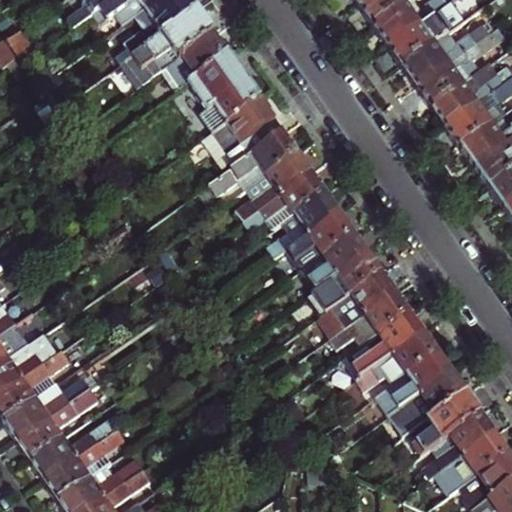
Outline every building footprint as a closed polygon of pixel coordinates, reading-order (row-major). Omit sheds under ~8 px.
[(134,1),(139,8),(150,0),(104,0),(101,3),(97,5),(103,14),(110,10),(113,15),(134,1)] [(127,46),(131,53),(202,2),(200,0),(150,0),(139,8),(146,18),(126,32),(132,42),(127,46)] [(369,0),(361,0),(350,8),(351,10),(357,18),(365,29),(405,1),(405,0),(369,0),(370,0),(369,0)] [(405,1),(365,29),(371,38),(378,47),(396,36),(398,40),(413,30),(412,27),(437,9),(450,0),(427,0),(423,3),(421,8),(414,13),(405,1)] [(147,78),(167,64),(220,26),(219,25),(222,15),(218,10),(215,5),(206,7),(202,2),(131,53),(130,54),(147,78)] [(396,36),(378,47),(380,50),(386,59),(395,71),(435,42),(425,28),(430,25),(435,26),(445,18),(437,9),(412,27),(413,30),(398,40),(396,36)] [(41,45),(32,33),(24,23),(12,33),(28,55),(41,45)] [(196,60),(202,68),(234,46),(226,35),(220,26),(167,64),(175,75),(196,60)] [(435,42),(395,71),(402,80),(408,89),(425,77),(427,82),(441,72),(440,69),(482,40),(475,29),(460,39),(448,47),(442,37),(435,42)] [(453,29),(442,37),(448,47),(460,39),(453,29)] [(425,77),(408,89),(410,91),(416,100),(424,111),(462,84),(455,74),(489,48),(482,40),(440,69),(441,72),(427,82),(425,77)] [(202,68),(193,74),(213,102),(206,108),(219,125),(267,92),(250,69),(234,46),(202,68)] [(175,75),(180,84),(193,74),(202,68),(196,60),(175,75)] [(469,94),(486,82),(479,72),(462,84),(469,94)] [(430,120),(437,129),(454,119),(457,122),(473,111),(471,108),(503,86),(507,84),(499,73),(486,82),(469,94),(462,84),(424,111),(430,120)] [(454,119),(437,129),(439,132),(445,141),(453,152),(496,122),(490,123),(483,112),(490,108),(492,110),(510,96),(503,86),(471,108),(473,111),(457,122),(454,119)] [(219,125),(241,159),(290,124),(279,108),(267,92),(219,125)] [(511,110),(496,122),(501,132),(511,125),(511,110)] [(460,161),(466,170),(483,158),(485,163),(501,152),(498,149),(511,139),(511,125),(501,132),(496,122),(453,152),(460,161)] [(290,124),(241,159),(217,176),(224,187),(258,164),(267,158),(272,166),(304,144),(297,134),(290,124)] [(483,158),(466,170),(468,173),(475,183),(483,193),(511,172),(511,139),(498,149),(501,152),(485,163),(483,158)] [(304,144),(272,166),(264,172),(259,175),(266,185),(244,201),(252,212),(268,200),(287,186),(286,183),(303,173),(305,177),(321,167),(312,155),(304,144)] [(258,164),(264,172),(272,166),(267,158),(258,164)] [(275,212),(282,221),(333,184),(326,174),(321,167),(305,177),(303,173),(286,183),(287,186),(295,198),(275,212)] [(511,172),(483,193),(488,201),(495,210),(511,199),(511,200),(511,172)] [(333,184),(282,221),(289,230),(309,216),(315,226),(316,227),(334,216),(331,212),(346,202),(340,194),(333,184)] [(287,186),(268,200),(275,212),(295,198),(287,186)] [(511,200),(511,199),(495,210),(497,213),(504,223),(511,233),(511,232),(511,200)] [(324,235),(330,245),(361,223),(353,212),(347,203),(346,202),(331,212),(334,216),(316,227),(315,226),(281,250),(289,260),(314,242),(324,235)] [(324,279),(342,266),(340,264),(359,251),(361,256),(377,245),(375,242),(368,233),(361,223),(330,245),(337,255),(317,269),(324,279)] [(324,235),(314,242),(321,252),(330,245),(324,235)] [(352,276),(358,285),(389,262),(383,253),(377,245),(361,256),(359,251),(340,264),(342,266),(324,279),(332,291),(343,283),(352,276)] [(340,328),(353,319),(372,305),(373,308),(390,296),(388,292),(403,281),(397,274),(389,262),(358,285),(349,291),(338,299),(326,308),(340,328)] [(352,276),(343,283),(349,291),(358,285),(352,276)] [(380,316),(386,324),(418,302),(410,292),(404,284),(403,281),(388,292),(390,296),(373,308),(372,305),(353,319),(360,330),(380,316)] [(0,324),(1,323),(2,325),(24,309),(19,302),(0,313),(0,324)] [(373,348),(381,360),(401,345),(400,343),(416,332),(419,335),(434,325),(432,322),(425,312),(418,302),(386,324),(393,334),(373,348)] [(0,355),(33,332),(27,325),(32,320),(24,309),(2,325),(1,323),(0,324),(0,355)] [(330,315),(315,327),(337,354),(352,342),(330,315)] [(380,316),(360,330),(366,338),(386,324),(380,316)] [(38,329),(32,320),(27,325),(33,332),(38,329)] [(393,334),(386,324),(366,338),(373,348),(393,334)] [(409,353),(415,363),(446,341),(439,331),(434,325),(419,335),(416,332),(400,343),(401,345),(381,360),(367,369),(373,378),(387,368),(409,353)] [(38,329),(33,332),(0,355),(0,383),(12,376),(16,380),(32,369),(30,366),(67,340),(58,329),(44,338),(38,329)] [(11,407),(43,384),(38,377),(55,365),(79,347),(72,337),(67,340),(30,366),(32,369),(16,380),(12,376),(0,383),(0,391),(7,401),(11,407)] [(394,408),(428,384),(431,387),(447,376),(444,372),(460,360),(453,351),(446,341),(415,363),(394,378),(380,387),(394,408)] [(409,353),(387,368),(394,378),(415,363),(409,353)] [(431,387),(428,384),(394,408),(403,421),(414,412),(420,421),(437,409),(475,381),(467,370),(460,360),(444,372),(447,376),(431,387)] [(60,372),(55,365),(38,377),(43,384),(60,372)] [(50,394),(43,384),(11,407),(21,421),(26,428),(27,429),(43,419),(40,415),(98,374),(93,366),(67,382),(50,394)] [(67,382),(60,372),(43,384),(50,394),(67,382)] [(105,385),(98,374),(40,415),(43,419),(27,429),(35,441),(38,445),(71,422),(65,414),(105,385)] [(438,440),(459,425),(490,402),(483,392),(475,381),(437,409),(444,420),(424,434),(431,445),(438,440)] [(438,471),(447,464),(472,446),(473,448),(490,436),(488,432),(503,421),(496,411),(490,402),(459,425),(466,435),(445,450),(431,460),(438,471)] [(99,463),(138,435),(123,415),(107,427),(85,443),(83,440),(66,452),(70,458),(54,468),(62,479),(67,485),(99,463)] [(79,417),(71,422),(38,445),(47,458),(54,468),(70,458),(66,452),(83,440),(85,443),(107,427),(100,416),(85,426),(79,417)] [(461,485),(488,466),(511,448),(511,433),(511,432),(504,422),(503,421),(488,432),(490,436),(473,448),(472,446),(447,464),(461,485)] [(466,435),(459,425),(438,440),(445,450),(466,435)] [(471,509),(488,496),(511,479),(511,448),(488,466),(495,476),(464,498),(471,509)] [(112,482),(134,466),(127,456),(105,470),(99,463),(67,485),(77,500),(83,508),(99,497),(95,492),(111,480),(112,482)] [(148,457),(134,466),(112,482),(111,480),(95,492),(99,497),(83,508),(85,511),(111,511),(127,501),(120,491),(155,466),(148,457)] [(362,465),(364,492),(390,491),(389,478),(362,465)] [(511,497),(511,498),(511,479),(488,496),(492,502),(502,495),(506,500),(511,497)] [(155,511),(174,499),(180,494),(173,483),(155,495),(149,499),(143,490),(127,501),(111,511),(155,511)] [(148,486),(143,490),(149,499),(155,495),(148,486)] [(176,511),(180,509),(174,499),(155,511),(176,511)]
